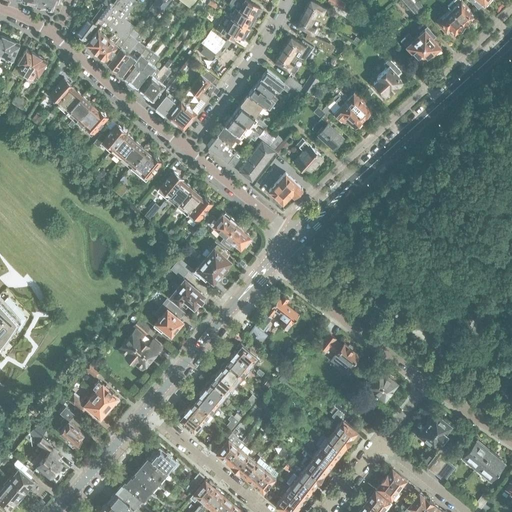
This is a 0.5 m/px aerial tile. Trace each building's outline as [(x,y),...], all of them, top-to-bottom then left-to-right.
[(32,0),(32,4),(42,9),(43,0),(32,0)] [(43,0),(42,9),(43,10),(43,9),(50,11),(50,9),(52,2),(55,2),(55,0),(43,0)] [(96,25),(96,26),(113,2),(109,0),(103,0),(102,2),(103,3),(91,20),(88,17),(85,17),(82,20),(84,22),(76,32),(85,39),(96,25)] [(124,17),(136,0),(114,0),(113,2),(96,26),(98,28),(86,42),(91,46),(91,47),(91,48),(95,52),(97,51),(98,52),(124,17)] [(168,0),(155,0),(153,3),(148,9),(157,15),(161,9),(168,0)] [(209,0),(208,4),(215,8),(218,4),(211,0),(209,0)] [(230,0),(229,2),(230,3),(236,7),(254,17),(254,16),(256,16),(258,13),(257,11),(260,7),(247,0),(230,0)] [(314,0),(309,0),(303,11),(319,19),(325,22),(325,21),(326,21),(328,18),(327,16),(328,15),(323,13),(326,6),(324,5),(319,2),(314,0)] [(341,0),(328,0),(328,1),(341,8),(342,7),(344,8),(346,4),(344,3),(345,2),(341,0)] [(412,0),(402,0),(416,15),(421,10),(414,2),(412,0)] [(417,0),(414,2),(421,10),(424,7),(417,0)] [(453,0),(448,5),(451,8),(465,24),(466,23),(468,23),(470,21),(470,19),(475,14),(462,0),(453,0)] [(470,0),(472,2),(473,2),(478,9),(478,8),(483,3),(484,4),(487,0),(470,0)] [(344,10),(334,5),(331,9),(342,15),(344,10)] [(231,12),(229,16),(231,17),(248,27),(251,23),(253,22),(254,19),(254,17),(236,7),(232,13),(231,12)] [(465,24),(451,8),(436,21),(446,31),(450,28),(454,33),(459,28),(462,29),(464,27),(464,24),(465,24)] [(303,11),(296,24),(312,33),(311,35),(307,33),(305,38),(331,53),(335,45),(315,36),(318,28),(315,26),(319,19),(303,11)] [(225,13),(217,28),(234,40),(238,34),(243,37),(245,32),(247,32),(249,29),(248,27),(231,17),(229,16),(225,13)] [(196,15),(193,20),(197,24),(201,19),(196,15)] [(136,25),(124,17),(98,52),(98,54),(107,61),(133,29),(136,25)] [(408,31),(400,39),(405,45),(406,45),(422,63),(435,51),(436,53),(441,49),(439,47),(441,46),(433,37),(436,35),(427,26),(425,28),(414,37),(408,31)] [(122,43),(107,61),(108,62),(116,68),(138,40),(143,34),(142,34),(144,31),(141,29),(138,33),(133,29),(122,43)] [(210,29),(200,42),(202,44),(215,53),(224,42),(228,46),(231,42),(226,39),(225,40),(210,29)] [(0,56),(8,38),(0,34),(0,56)] [(384,45),(389,40),(383,34),(376,40),(381,46),(384,44),(384,45)] [(282,48),(297,57),(304,61),(314,46),(302,38),(300,41),(291,35),(282,48)] [(20,42),(8,38),(0,56),(0,58),(7,62),(4,66),(8,68),(11,63),(20,42)] [(138,40),(116,68),(123,74),(135,60),(139,56),(138,56),(146,46),(138,40)] [(123,74),(123,75),(123,78),(126,80),(128,80),(131,82),(149,59),(154,54),(153,53),(154,51),(150,48),(148,47),(146,46),(138,56),(139,56),(135,60),(123,74)] [(24,75),(37,54),(27,47),(15,66),(12,71),(13,72),(15,74),(18,74),(19,73),(23,75),(24,75)] [(297,57),(282,48),(274,60),(289,70),(294,74),(299,67),(293,63),(297,57)] [(200,56),(194,51),(191,55),(197,60),(200,56)] [(47,60),(37,54),(24,75),(34,82),(36,79),(47,60)] [(150,73),(139,87),(139,88),(139,90),(142,92),(144,92),(146,94),(151,88),(151,89),(155,84),(154,83),(158,78),(158,79),(168,67),(167,67),(172,61),(169,58),(159,69),(156,66),(150,73)] [(397,84),(402,79),(397,75),(398,74),(397,73),(400,70),(389,58),(384,63),(387,67),(377,76),(377,77),(374,81),(385,93),(389,89),(390,91),(391,90),(393,90),(396,88),(396,86),(397,85),(397,84)] [(149,59),(131,82),(133,83),(133,85),(136,88),(139,87),(150,73),(146,70),(148,68),(147,68),(152,62),(149,59)] [(203,64),(210,69),(214,64),(207,59),(203,64)] [(201,73),(204,68),(205,67),(197,61),(191,69),(199,75),(201,73)] [(151,88),(146,94),(148,96),(148,98),(151,101),(154,101),(166,85),(162,82),(163,81),(163,80),(167,75),(172,70),(168,67),(158,79),(158,78),(154,83),(155,84),(151,89),(151,88)] [(214,76),(204,68),(201,73),(210,80),(214,76)] [(267,69),(261,76),(276,89),(278,91),(279,90),(281,87),(292,94),(296,88),(297,88),(285,79),(284,82),(267,69)] [(165,85),(170,88),(179,76),(178,76),(180,73),(177,70),(165,85)] [(180,100),(168,115),(171,117),(170,118),(175,122),(175,121),(180,124),(186,123),(216,85),(210,80),(201,73),(199,75),(179,99),(180,100)] [(289,75),(285,79),(297,88),(296,88),(299,91),(302,86),(311,92),(316,84),(319,86),(322,81),(319,79),(319,78),(311,73),(303,85),(289,75)] [(261,76),(254,85),(259,89),(260,87),(266,91),(264,94),(269,98),(270,97),(275,101),(278,98),(273,93),(276,89),(261,76)] [(53,101),(56,104),(73,86),(70,83),(71,82),(64,77),(49,93),(55,98),(53,101)] [(7,92),(14,81),(11,79),(10,80),(7,79),(2,89),(7,92)] [(254,85),(248,93),(266,106),(269,109),(275,101),(270,97),(269,98),(264,94),(266,91),(260,87),(259,89),(254,85)] [(56,104),(66,113),(82,94),(73,86),(56,104)] [(336,87),(335,88),(364,118),(365,117),(368,117),(371,114),(371,112),(373,110),(364,101),(367,98),(356,88),(348,97),(345,94),(344,94),(336,87)] [(337,93),(333,98),(341,105),(338,108),(343,115),(341,117),(344,121),(347,118),(355,127),(357,125),(360,125),(362,123),(362,120),(364,118),(335,88),(334,89),(337,93)] [(180,100),(179,99),(166,89),(153,104),(167,115),(168,115),(180,100)] [(17,93),(11,102),(22,108),(27,100),(17,93)] [(248,93),(240,104),(257,118),(258,117),(266,106),(248,93)] [(66,113),(76,121),(92,103),(82,94),(66,113)] [(92,103),(76,121),(92,135),(108,116),(99,108),(98,108),(92,103)] [(240,104),(232,114),(248,126),(249,126),(250,127),(254,122),(257,124),(259,124),(264,128),(267,125),(262,121),(257,118),(240,104)] [(332,109),(326,104),(322,109),(324,111),(327,114),(332,109)] [(324,111),(322,109),(318,105),(313,110),(319,116),(324,111)] [(37,112),(32,119),(38,124),(43,118),(37,112)] [(232,114),(225,124),(241,136),(248,126),(232,114)] [(343,136),(327,122),(321,116),(317,121),(323,127),(318,132),(333,146),(343,136)] [(110,151),(126,132),(126,131),(116,123),(106,136),(101,132),(93,142),(98,146),(103,140),(109,145),(106,148),(110,151)] [(224,124),(217,133),(217,134),(233,146),(241,136),(225,124),(224,124)] [(264,128),(258,136),(275,148),(283,139),(278,134),(276,136),(264,128)] [(61,131),(56,137),(59,140),(65,134),(61,131)] [(110,151),(120,159),(135,140),(126,132),(110,151)] [(217,134),(208,145),(227,160),(232,164),(241,153),(233,146),(217,134)] [(254,149),(239,169),(252,179),(274,149),(275,148),(258,136),(255,140),(251,145),(250,146),(254,149)] [(309,144),(304,139),(301,137),(296,143),(304,150),(294,161),(303,168),(306,165),(311,169),(318,162),(320,162),(323,159),(322,156),(323,156),(316,150),(318,148),(315,146),(314,148),(309,144)] [(275,148),(274,149),(281,154),(289,143),(284,138),(283,139),(275,148)] [(120,159),(130,167),(145,148),(135,140),(120,159)] [(152,154),(145,148),(130,167),(146,180),(162,161),(152,153),(152,154)] [(167,198),(183,179),(183,178),(173,170),(157,190),(167,198)] [(286,172),(286,171),(285,171),(268,189),(283,202),(290,194),(294,197),(302,187),(286,172)] [(113,187),(113,188),(122,195),(122,194),(127,189),(125,184),(129,180),(123,175),(119,181),(114,186),(113,187)] [(167,198),(177,206),(192,187),(183,179),(167,198)] [(177,206),(187,214),(202,195),(192,187),(177,206)] [(202,195),(187,214),(196,222),(212,203),(203,195),(202,195)] [(164,200),(159,206),(163,209),(167,203),(164,200)] [(146,213),(145,214),(150,218),(151,218),(154,214),(149,209),(146,213)] [(214,218),(211,222),(222,231),(221,232),(225,235),(236,222),(230,217),(229,218),(223,212),(216,220),(214,218)] [(355,215),(351,220),(344,229),(354,237),(365,223),(355,215)] [(223,237),(221,240),(226,245),(229,248),(233,242),(234,241),(241,247),(245,242),(246,243),(252,236),(242,228),(243,227),(236,222),(225,235),(223,237)] [(213,229),(211,232),(217,237),(221,240),(223,237),(213,229)] [(210,251),(205,256),(222,270),(223,270),(224,269),(227,266),(227,265),(231,260),(226,255),(228,252),(224,248),(226,245),(221,240),(217,237),(208,249),(210,251)] [(194,270),(198,274),(205,280),(208,277),(213,281),(217,276),(219,276),(221,273),(221,271),(222,270),(205,256),(194,270)] [(188,270),(187,270),(185,268),(177,261),(176,261),(170,268),(182,277),(187,270),(188,270)] [(188,264),(185,268),(187,270),(188,270),(187,270),(195,277),(198,274),(194,270),(188,264)] [(169,292),(166,296),(170,299),(172,301),(175,298),(186,307),(190,302),(194,305),(198,300),(200,300),(203,297),(202,295),(203,294),(185,278),(172,294),(169,292)] [(266,313),(257,325),(264,330),(270,323),(268,322),(272,317),(270,316),(275,309),(285,317),(280,323),(287,329),(299,313),(286,302),(289,298),(283,294),(280,298),(278,297),(266,313)] [(0,342),(6,335),(13,324),(17,318),(6,306),(0,299),(0,342)] [(161,316),(154,324),(161,330),(164,327),(171,333),(172,332),(174,331),(176,329),(176,327),(182,319),(180,318),(185,312),(172,301),(170,299),(165,305),(162,303),(155,311),(161,316)] [(255,324),(247,334),(260,343),(268,334),(264,330),(257,325),(255,324)] [(136,328),(118,348),(142,368),(145,363),(156,351),(157,351),(161,346),(153,339),(151,341),(145,335),(136,328)] [(329,332),(319,344),(326,349),(331,343),(339,348),(330,359),(345,371),(350,364),(359,353),(344,341),(342,344),(335,338),(336,337),(329,332)] [(251,337),(245,345),(249,349),(252,344),(256,347),(259,344),(251,337)] [(238,345),(232,351),(250,366),(253,362),(254,363),(259,358),(256,355),(249,349),(245,345),(241,342),(238,345)] [(291,348),(286,354),(292,359),(297,353),(291,348)] [(232,351),(224,360),(241,374),(244,377),(252,367),(250,366),(232,351)] [(224,360),(217,370),(235,385),(238,381),(239,382),(244,377),(241,374),(224,360)] [(101,370),(91,362),(90,362),(89,361),(84,365),(86,367),(85,368),(87,370),(86,370),(95,377),(101,370)] [(293,361),(288,366),(297,373),(301,368),(293,361)] [(372,398),(376,392),(384,398),(396,382),(379,369),(367,384),(368,386),(364,391),(372,398)] [(217,370),(209,379),(225,393),(228,395),(233,390),(231,389),(235,385),(217,370)] [(284,370),(278,378),(284,382),(290,374),(284,370)] [(96,388),(93,392),(109,406),(112,402),(114,402),(117,399),(117,397),(118,396),(99,380),(98,379),(93,385),(96,388)] [(209,379),(201,388),(219,403),(223,400),(224,401),(228,395),(225,393),(209,379)] [(270,383),(266,380),(262,385),(266,388),(270,383)] [(201,388),(193,397),(210,412),(213,414),(217,408),(216,407),(219,403),(201,388)] [(73,392),(68,399),(82,411),(86,405),(100,416),(101,415),(103,415),(105,412),(105,410),(109,406),(93,392),(89,396),(86,394),(85,395),(82,399),(78,397),(73,392)] [(63,404),(67,399),(61,395),(57,400),(63,404)] [(193,397),(185,407),(203,422),(208,425),(211,422),(208,419),(213,414),(210,412),(193,397)] [(261,398),(256,404),(264,411),(269,405),(261,398)] [(340,404),(337,407),(345,414),(342,418),(351,425),(357,418),(340,404)] [(62,423),(59,428),(60,429),(59,430),(60,431),(59,431),(70,439),(68,442),(73,446),(75,444),(76,445),(82,437),(81,436),(83,433),(80,430),(80,429),(69,420),(75,414),(66,405),(60,412),(64,416),(60,421),(62,423)] [(180,413),(178,417),(186,423),(185,424),(192,431),(193,429),(197,433),(202,427),(200,426),(203,422),(185,407),(180,413)] [(333,413),(331,414),(339,421),(334,428),(351,441),(352,439),(353,438),(354,437),(354,435),(354,434),(357,430),(351,425),(342,418),(345,414),(337,407),(333,413)] [(428,421),(419,432),(434,445),(420,463),(419,463),(426,469),(428,467),(439,453),(444,446),(439,442),(447,433),(444,431),(449,424),(448,423),(450,421),(444,416),(442,418),(435,412),(433,414),(431,413),(426,419),(428,421)] [(230,420),(226,425),(231,429),(238,420),(233,415),(231,413),(227,418),(230,420)] [(32,429),(40,436),(46,429),(37,422),(32,429)] [(334,428),(327,437),(342,449),(344,446),(346,446),(347,445),(349,444),(350,443),(351,442),(351,441),(334,428)] [(228,437),(216,451),(219,454),(218,455),(225,461),(226,459),(241,441),(242,439),(235,434),(232,431),(227,436),(228,437)] [(218,434),(207,447),(212,451),(223,438),(218,434)] [(323,434),(315,443),(320,447),(335,459),(337,456),(338,457),(344,450),(342,449),(327,437),(323,434)] [(50,475),(61,462),(57,458),(60,454),(56,451),(57,450),(42,437),(38,442),(49,451),(38,464),(40,467),(41,470),(44,472),(47,472),(50,475)] [(476,467),(490,449),(476,438),(461,455),(476,467)] [(241,441),(226,459),(229,462),(229,463),(230,464),(230,465),(231,466),(232,467),(232,468),(233,468),(233,469),(247,452),(247,453),(251,449),(241,441)] [(155,448),(149,455),(168,471),(171,468),(173,470),(179,463),(169,454),(170,453),(168,451),(166,450),(165,451),(159,445),(156,448),(155,449),(155,448)] [(282,447),(277,453),(281,456),(286,450),(282,447)] [(320,447),(313,456),(327,468),(329,469),(334,463),(332,461),(335,459),(320,447)] [(305,456),(301,462),(305,465),(322,479),(323,478),(323,477),(324,475),(324,474),(324,473),(324,472),(327,468),(313,456),(305,450),(303,448),(301,451),(303,453),(302,454),(305,456)] [(505,461),(490,449),(476,467),(491,479),(505,461)] [(247,452),(233,469),(234,469),(235,470),(236,470),(237,471),(238,471),(239,471),(239,472),(240,472),(244,475),(256,460),(247,453),(247,452)] [(439,453),(428,467),(435,473),(447,459),(439,453)] [(149,454),(141,464),(160,480),(168,471),(149,455),(149,454)] [(256,460),(244,475),(247,477),(246,478),(249,481),(250,480),(253,483),(268,464),(259,456),(256,460)] [(17,468),(10,477),(25,490),(34,480),(24,472),(27,468),(32,473),(33,471),(18,458),(14,462),(14,466),(17,468)] [(447,459),(435,473),(444,480),(455,466),(447,459)] [(288,471),(292,466),(287,463),(283,467),(288,471)] [(141,464),(133,473),(152,489),(160,480),(141,464)] [(268,464),(253,483),(256,485),(255,486),(262,492),(265,487),(269,483),(273,487),(276,483),(272,480),(275,476),(275,475),(277,472),(268,464)] [(305,465),(297,475),(312,487),(315,483),(317,483),(318,482),(319,482),(320,481),(321,480),(322,479),(305,465)] [(382,474),(399,488),(407,478),(392,466),(389,470),(387,470),(385,471),(383,474),(382,474)] [(199,471),(185,486),(191,491),(199,482),(204,476),(199,471)] [(293,472),(286,482),(290,485),(307,498),(312,491),(310,490),(312,487),(297,475),(293,472)] [(133,473),(126,482),(144,498),(152,489),(133,473)] [(399,488),(382,474),(381,476),(380,477),(380,478),(379,482),(376,486),(391,498),(399,488)] [(511,491),(511,476),(511,478),(511,479),(503,489),(510,494),(511,491)] [(1,487),(17,500),(25,490),(10,477),(1,487)] [(205,478),(193,493),(202,500),(216,485),(209,480),(208,481),(206,479),(205,478)] [(121,484),(116,490),(136,508),(137,509),(137,508),(140,504),(139,503),(143,499),(144,498),(126,482),(124,481),(121,484)] [(168,487),(162,482),(159,485),(165,490),(168,487)] [(216,485),(202,500),(215,511),(224,511),(234,501),(216,485)] [(290,485),(282,494),(298,506),(300,503),(301,505),(307,498),(290,485)] [(8,511),(17,500),(1,487),(0,488),(0,509),(3,506),(8,511)] [(265,487),(262,492),(266,495),(270,491),(265,487)] [(417,487),(410,496),(413,498),(419,491),(420,489),(417,487)] [(371,489),(366,497),(367,498),(382,509),(389,500),(375,488),(373,491),(371,489)] [(116,490),(108,499),(122,511),(133,511),(134,511),(136,508),(116,490)] [(404,509),(404,510),(406,511),(417,511),(430,497),(429,496),(428,496),(426,495),(425,495),(424,494),(423,494),(419,491),(413,498),(407,506),(404,509)] [(478,511),(489,496),(483,492),(472,506),(478,511)] [(276,503),(275,504),(285,511),(292,511),(295,509),(297,510),(299,507),(298,506),(282,494),(276,503)] [(489,496),(478,511),(479,511),(485,511),(494,501),(489,496)] [(417,511),(433,511),(438,506),(434,503),(434,502),(433,501),(432,500),(432,499),(431,499),(431,498),(430,498),(430,497),(417,511)] [(364,499),(358,506),(360,507),(365,511),(385,511),(382,509),(367,498),(365,500),(364,499)] [(122,511),(108,499),(100,508),(104,511),(122,511)] [(175,511),(215,511),(202,500),(191,511),(176,511),(175,511)] [(234,501),(224,511),(240,511),(242,510),(242,509),(239,507),(240,506),(234,501)]
